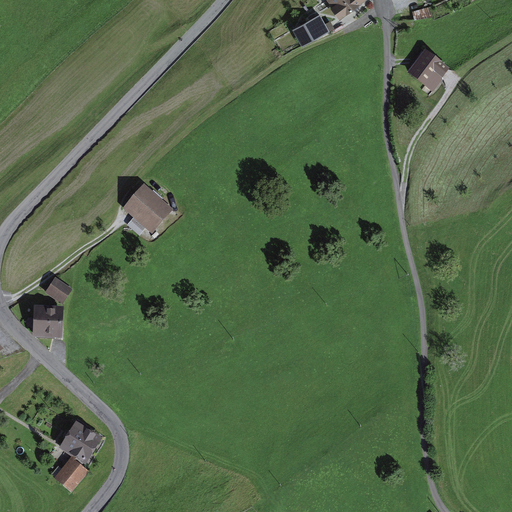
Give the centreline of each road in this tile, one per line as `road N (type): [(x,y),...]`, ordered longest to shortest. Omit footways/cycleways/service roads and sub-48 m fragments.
road 1 (unclassified): [(381,0),(386,136),(421,310),(425,454),(446,511)]
road 2 (track): [(0,306),(115,222),(135,178),(188,128),(293,53),(382,6)]
road 3 (tertiary): [(221,0),(0,241)]
road 4 (tertiary): [(0,308),(115,425),(119,465),(89,511)]
